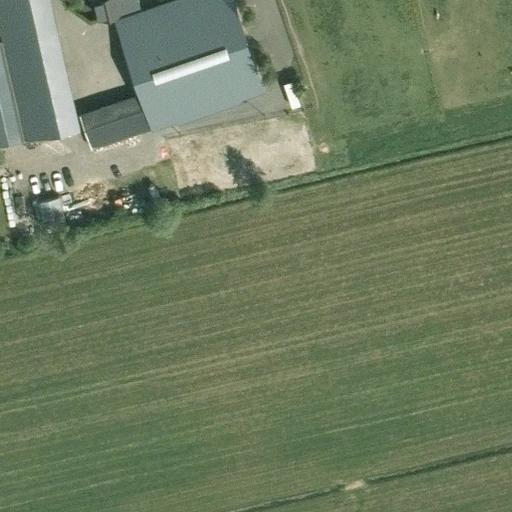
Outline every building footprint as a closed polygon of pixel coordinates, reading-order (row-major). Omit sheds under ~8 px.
[(0,0),(0,26),(3,40),(48,28),(51,27),(45,0),(0,0)] [(101,0),(106,17),(141,8),(138,0),(101,0)] [(141,92),(153,126),(264,88),(233,0),(167,0),(116,18),(118,23),(141,92)] [(48,28),(3,40),(25,136),(70,126),(48,28)] [(0,142),(25,136),(3,40),(0,40),(0,142)] [(91,147),(153,126),(141,92),(79,112),(91,147)] [(59,194),(38,200),(46,229),(67,223),(59,194)]
